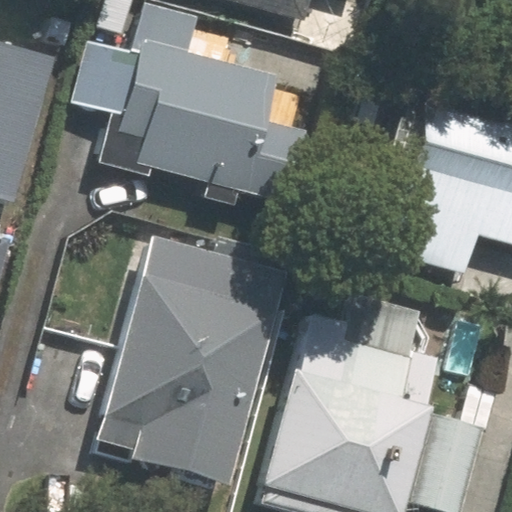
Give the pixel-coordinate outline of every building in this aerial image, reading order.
[(232,0),(307,23),(314,0),(232,0)] [(319,84),(86,13),(61,95),(105,109),(92,152),(282,209),(319,84)] [(56,38),(0,23),(0,202),(13,206),(56,38)] [(511,122),(421,95),(375,249),(460,275),(473,231),(511,242),(511,122)] [(0,266),(11,227),(0,223),(0,266)] [(281,262),(147,228),(92,443),(225,477),(281,262)] [(336,316),(305,308),(257,488),(347,511),(402,511),(406,500),(452,511),(457,511),(481,423),(421,407),(446,314),(343,287),(336,316)]
